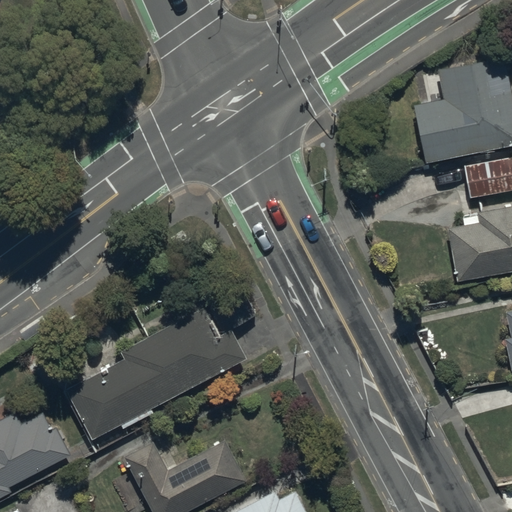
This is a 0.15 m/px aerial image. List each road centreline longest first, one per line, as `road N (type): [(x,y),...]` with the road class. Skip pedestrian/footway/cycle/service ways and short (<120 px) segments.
road 1 (tertiary): [(436,511),(230,110)]
road 2 (secondary): [(0,273),(230,110)]
road 3 (secondary): [(230,110),(395,0)]
road 4 (residential): [(174,0),(230,110)]
